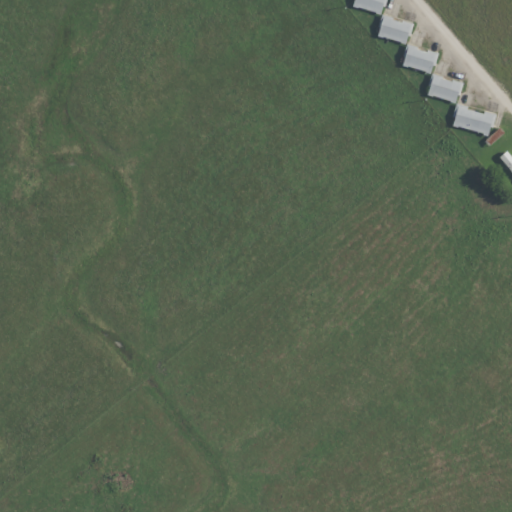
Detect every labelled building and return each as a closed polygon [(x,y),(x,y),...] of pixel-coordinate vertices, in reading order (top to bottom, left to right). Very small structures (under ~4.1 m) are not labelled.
[(383,13),(387,0),(354,0),(353,5),(383,13)] [(414,23),(385,14),(379,35),(408,43),(414,23)] [(434,72),(439,51),(408,44),(403,65),(434,72)] [(464,81),(433,73),(428,94),(459,102),(464,81)] [(491,134),(496,114),(458,104),(453,125),(491,134)] [(511,153),(508,150),(499,158),(511,171),(511,153)]
